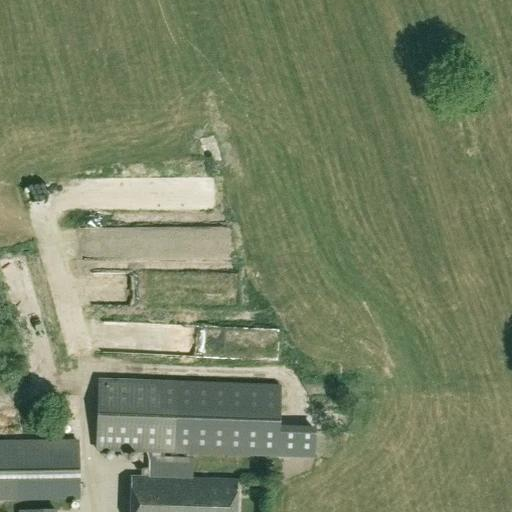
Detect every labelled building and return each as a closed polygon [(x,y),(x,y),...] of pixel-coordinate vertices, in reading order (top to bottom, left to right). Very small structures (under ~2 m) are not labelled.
[(14,299),(36,297),(34,261),(17,262),(18,282),(13,282),(14,299)] [(80,270),(81,307),(135,305),(134,293),(193,291),(192,266),(80,270)] [(145,451),(148,461),(148,477),(130,477),(129,511),(236,511),(237,480),(192,479),(193,452),(277,455),(280,386),(98,381),(95,449),(145,451)] [(8,414),(19,414),(19,400),(0,399),(0,424),(8,425),(8,414)] [(78,440),(0,441),(0,500),(79,499),(78,440)]
